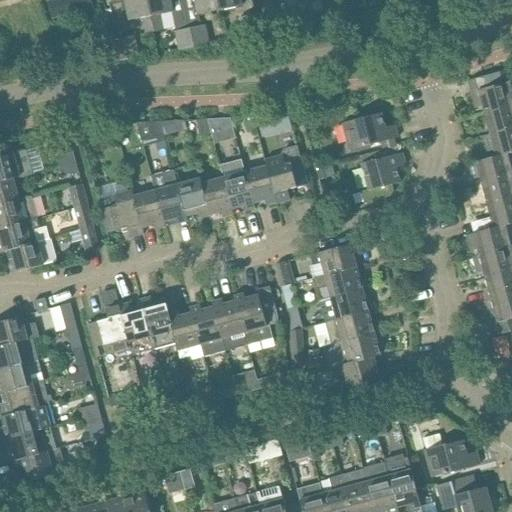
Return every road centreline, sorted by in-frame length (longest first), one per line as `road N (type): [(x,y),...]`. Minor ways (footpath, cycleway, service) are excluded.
road 1 (tertiary): [(0,99),(110,77),(289,69),(422,40)]
road 2 (residential): [(0,288),(72,286),(182,255),(266,247),(388,219),(419,221)]
road 3 (residential): [(419,221),(444,251),(443,354),(457,383),(511,426)]
road 4 (residential): [(422,40),(442,133),(421,189),(419,221)]
